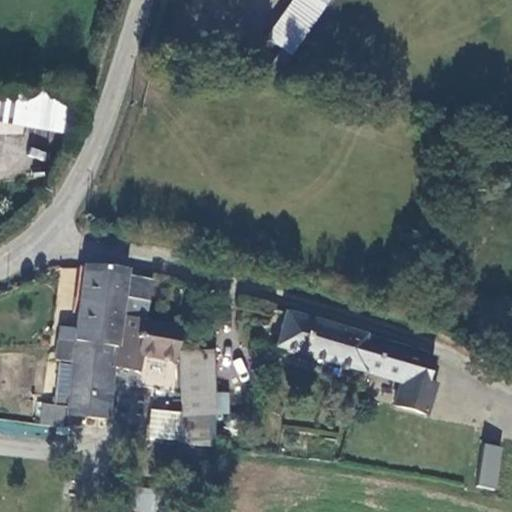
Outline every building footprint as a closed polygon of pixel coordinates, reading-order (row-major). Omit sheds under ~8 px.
[(289,56),(321,6),(311,0),(293,0),(266,41),(289,56)] [(57,117),(61,91),(29,86),(25,112),(57,117)] [(115,349),(119,314),(145,318),(153,278),(127,275),(128,271),(86,267),(78,329),(76,344),(110,348),(115,349)] [(172,360),(178,326),(145,318),(119,314),(115,349),(110,348),(108,372),(134,375),(136,356),(172,360)] [(363,373),(400,383),(394,406),(427,415),(433,393),(424,390),(425,385),(432,362),(364,344),(365,340),(285,318),(275,355),(362,378),(363,373)] [(78,329),(61,327),(56,360),(69,362),(73,362),(76,344),(78,329)] [(103,421),(108,372),(110,348),(76,344),(73,362),(69,362),(65,412),(65,418),(103,421)] [(204,439),(204,411),(213,411),(213,355),(180,355),(180,438),(204,439)] [(425,385),(424,390),(433,393),(435,387),(425,385)] [(65,412),(41,409),(39,429),(64,432),(65,418),(65,412)] [(501,449),(483,446),(476,489),(494,492),(501,449)] [(132,511),(153,511),(156,489),(135,486),(132,511)]
